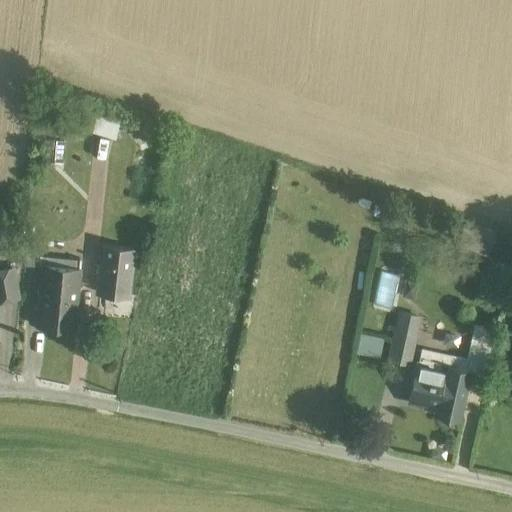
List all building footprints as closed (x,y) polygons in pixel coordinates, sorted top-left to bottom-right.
[(117,135),(122,116),(99,111),(94,129),(117,135)] [(417,222),(405,219),(407,211),(390,207),(386,222),(416,229),(417,222)] [(492,243),(461,233),(458,244),(489,254),(491,246),(493,247),(493,245),(492,245),(492,243)] [(42,238),(27,237),(24,264),(39,265),(42,238)] [(134,247),(102,243),(97,291),(129,295),(134,247)] [(78,267),(43,264),(37,325),(74,329),(78,289),(80,267),(78,267)] [(13,267),(0,269),(0,299),(19,296),(13,267)] [(417,280),(406,277),(403,295),(414,297),(417,280)] [(416,329),(396,325),(389,359),(409,363),(416,329)] [(358,351),(380,356),(384,336),(362,332),(358,351)] [(493,346),(471,342),(468,360),(465,370),(468,371),(486,375),(493,346)] [(448,360),(432,356),(430,366),(417,364),(409,401),(438,408),(437,415),(458,420),(468,371),(465,370),(468,360),(449,356),(448,360)]
